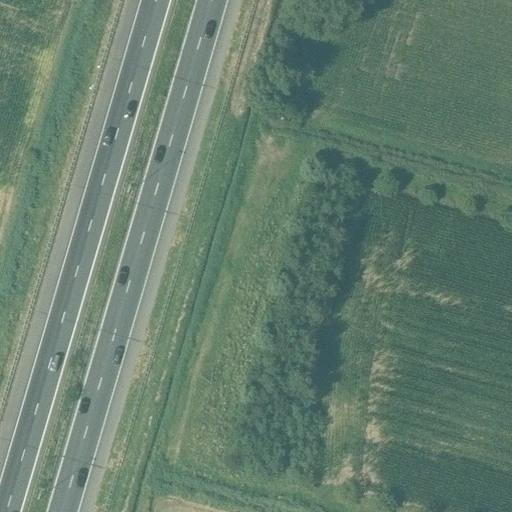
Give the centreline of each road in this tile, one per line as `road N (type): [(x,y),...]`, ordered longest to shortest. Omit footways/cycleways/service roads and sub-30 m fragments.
road 1 (motorway): [(66,511),(217,0)]
road 2 (motorway): [(149,0),(0,499)]
